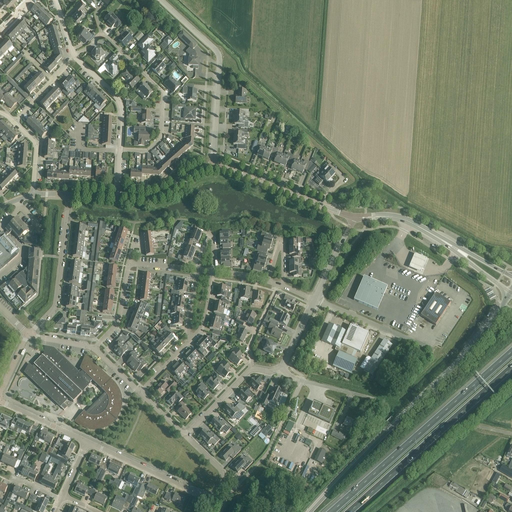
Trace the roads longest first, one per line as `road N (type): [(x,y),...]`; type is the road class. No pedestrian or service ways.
road 1 (motorway): [(510,292),(463,359),(309,511)]
road 2 (motorway): [(511,350),(330,511)]
road 3 (motorway): [(348,511),(511,366)]
road 4 (residential): [(119,150),(142,151),(158,140),(161,96),(99,35)]
road 5 (unclassified): [(28,334),(55,303),(68,194)]
road 6 (residential): [(220,488),(196,492),(88,442)]
road 7 (residential): [(432,350),(314,299)]
